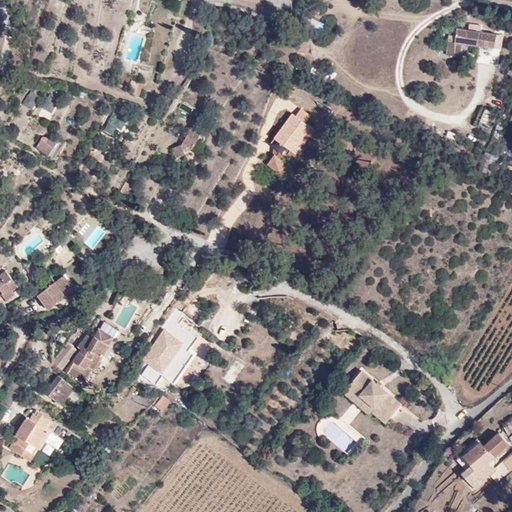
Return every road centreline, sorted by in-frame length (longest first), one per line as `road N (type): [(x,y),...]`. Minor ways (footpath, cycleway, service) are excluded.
road 1 (residential): [(467,417),(430,370),(156,216)]
road 2 (residential): [(0,321),(66,333),(95,315),(156,216)]
road 3 (residential): [(156,216),(0,130)]
